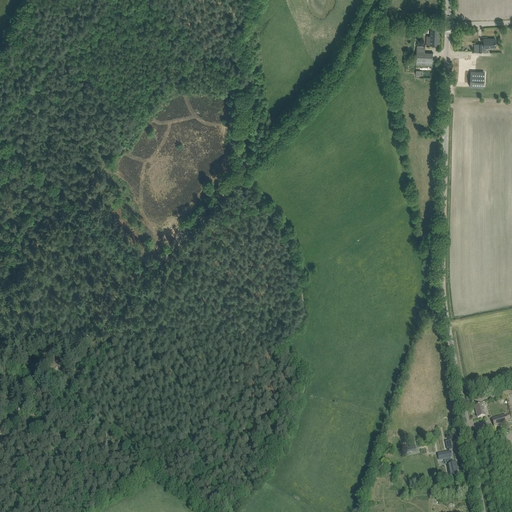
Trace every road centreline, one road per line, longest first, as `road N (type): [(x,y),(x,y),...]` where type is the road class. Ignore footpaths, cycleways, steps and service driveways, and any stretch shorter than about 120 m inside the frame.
road 1 (track): [(0,428),(332,71),(372,0)]
road 2 (tertiary): [(479,511),(441,291),(447,27)]
